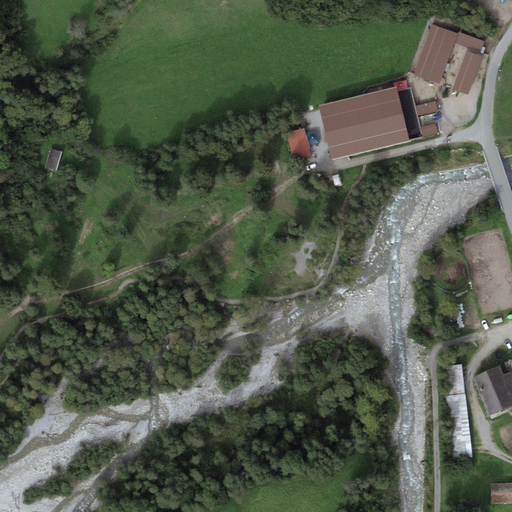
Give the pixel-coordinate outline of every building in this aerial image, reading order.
[(439,27),(421,77),(437,83),(455,33),(439,27)] [(457,90),(465,93),(474,68),(466,65),(457,90)] [(289,133),(295,159),(308,156),(306,149),(308,149),(305,137),(304,137),(302,130),(289,133)] [(60,153),(52,150),(47,167),(56,169),(60,153)] [(499,369),(475,379),(490,414),(511,404),(511,360),(505,363),(510,375),(503,377),(499,369)] [(462,396),(459,365),(445,367),(451,419),(467,417),(465,396),(462,396)] [(467,417),(451,419),(455,457),(469,456),(467,417)] [(511,484),(494,486),(494,501),(511,500),(511,484)]
